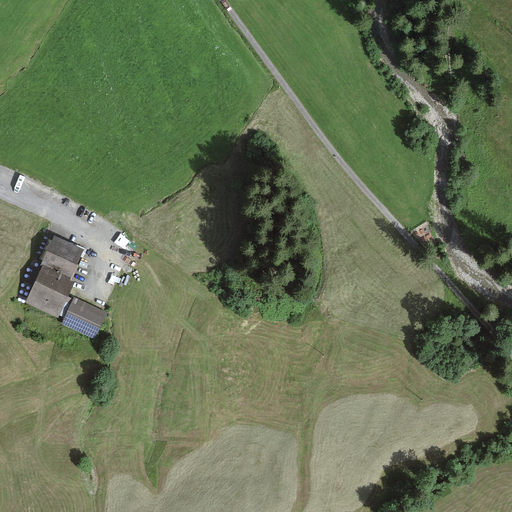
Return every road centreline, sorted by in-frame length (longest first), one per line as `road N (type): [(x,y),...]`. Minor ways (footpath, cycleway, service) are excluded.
road 1 (track): [(222,0),(311,126),(511,353)]
road 2 (residential): [(0,187),(67,215),(133,259)]
